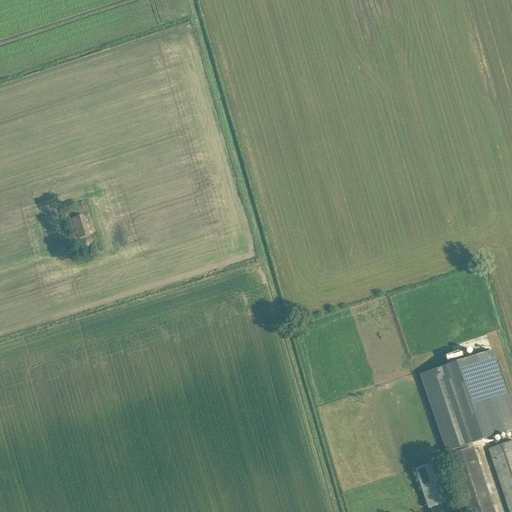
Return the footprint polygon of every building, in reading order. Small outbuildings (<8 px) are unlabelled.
[(83,215),(73,218),(79,238),(89,235),(83,215)] [(511,409),(492,350),(467,359),(464,350),(445,356),(448,365),(420,374),(446,452),(511,429),(511,409)] [(511,511),(511,440),(488,449),(509,511),(511,511)] [(494,511),(472,447),(448,456),(467,511),(494,511)] [(415,470),(428,509),(453,501),(440,461),(415,470)]
